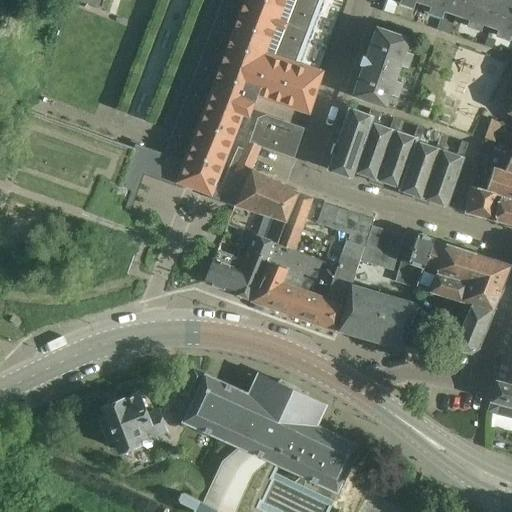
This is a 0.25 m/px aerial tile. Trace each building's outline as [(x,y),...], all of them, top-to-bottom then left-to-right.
[(76,0),(77,1),(102,8),(104,0),(76,0)] [(222,0),(162,158),(175,163),(170,178),(177,181),(176,182),(211,195),(242,113),(248,115),(256,94),(309,113),(323,71),(308,66),(309,65),(302,63),(325,0),(222,0)] [(511,0),(399,0),(399,3),(413,8),(415,0),(416,0),(430,5),(428,13),(441,17),(444,9),(469,18),(466,26),(480,30),(483,23),(498,28),(495,36),(509,41),(511,32),(511,0)] [(409,38),(376,27),(352,95),(385,106),(390,93),(397,96),(402,82),(395,79),(400,65),(408,67),(412,54),(404,51),(409,38)] [(376,123),(380,113),(370,109),(368,114),(348,107),(327,169),(351,177),(354,171),(399,187),(398,189),(446,206),(468,143),(461,141),(457,154),(442,149),(447,136),(441,134),(436,147),(419,141),(424,128),(417,126),(413,136),(397,131),(401,120),(393,117),(390,128),(376,123)] [(161,201),(170,178),(175,163),(162,158),(24,109),(9,153),(124,197),(127,188),(161,201)] [(250,131),(246,140),(260,146),(293,158),(303,130),(264,117),(258,120),(253,133),(250,131)] [(494,141),(500,122),(491,119),(484,137),(494,141)] [(236,203),(251,168),(260,146),(246,140),(243,149),(238,147),(217,196),(236,203)] [(511,152),(503,170),(504,170),(511,174),(511,173),(511,152)] [(480,153),(476,162),(484,165),(487,155),(480,153)] [(485,190),(499,194),(511,198),(511,173),(511,174),(504,170),(503,170),(493,167),(486,187),(485,190)] [(265,238),(276,242),(297,192),(251,168),(236,203),(273,217),(265,238)] [(495,220),(499,194),(485,190),(470,185),(469,193),(467,193),(465,213),(495,220)] [(313,198),(297,192),(276,242),(275,245),(294,251),(313,198)] [(511,198),(499,194),(495,220),(511,224),(511,198)] [(325,202),(317,222),(330,227),(337,207),(325,202)] [(337,207),(330,227),(342,231),(349,211),(337,207)] [(349,211),(342,231),(350,234),(354,235),(361,215),(349,211)] [(361,215),(354,235),(367,240),(371,226),(374,219),(361,215)] [(382,229),(371,226),(367,240),(360,260),(393,270),(397,255),(387,252),(376,249),(382,229)] [(393,232),(382,229),(376,249),(387,252),(393,232)] [(245,232),(240,247),(247,249),(253,235),(245,232)] [(393,232),(387,252),(397,255),(403,235),(393,232)] [(275,245),(276,242),(265,238),(253,234),(253,235),(247,249),(244,259),(232,292),(231,292),(252,300),(275,245)] [(337,266),(294,251),(275,245),(252,300),(253,300),(253,299),(335,329),(352,285),(360,260),(367,240),(354,235),(350,234),(348,240),(346,240),(337,266)] [(434,240),(434,239),(418,234),(410,255),(403,253),(395,281),(418,287),(434,240)] [(436,271),(467,281),(477,254),(445,244),(434,240),(418,287),(429,291),(436,271)] [(232,292),(244,259),(218,250),(214,261),(212,260),(204,282),(232,292)] [(511,265),(477,254),(467,281),(501,290),(511,265)] [(179,257),(177,265),(196,272),(199,264),(179,257)] [(460,301),(467,281),(436,271),(429,291),(460,301)] [(501,290),(467,281),(460,301),(471,304),(492,311),(501,290)] [(352,285),(335,329),(401,348),(402,346),(405,334),(408,326),(414,303),(352,285)] [(492,311),(471,304),(463,322),(460,329),(454,327),(450,335),(448,342),(444,351),(443,351),(471,352),(478,348),(492,311)] [(463,322),(456,318),(452,326),(454,327),(460,329),(463,322)] [(446,323),(442,332),(450,335),(454,327),(452,326),(446,323)] [(418,330),(408,326),(405,334),(416,338),(418,330)] [(442,332),(440,339),(443,340),(448,342),(450,335),(442,332)] [(511,362),(511,332),(510,332),(502,359),(511,362)] [(416,338),(405,334),(402,346),(414,347),(416,338)] [(448,342),(443,340),(439,349),(444,351),(448,342)] [(511,362),(502,359),(496,380),(511,384),(511,362)] [(178,393),(193,400),(182,421),(238,447),(222,461),(203,503),(183,494),(181,497),(183,499),(184,500),(183,502),(197,508),(197,509),(198,510),(198,511),(199,511),(328,511),(360,445),(318,425),(327,405),(258,372),(248,393),(193,367),(188,378),(185,377),(178,393)] [(511,384),(496,380),(488,411),(511,417),(511,384)] [(138,441),(165,430),(157,411),(146,416),(138,395),(123,401),(122,400),(103,407),(107,417),(99,420),(107,443),(116,440),(120,450),(139,443),(138,441)] [(172,448),(168,451),(169,456),(173,459),(178,459),(181,455),(180,451),(177,447),(172,448)]
